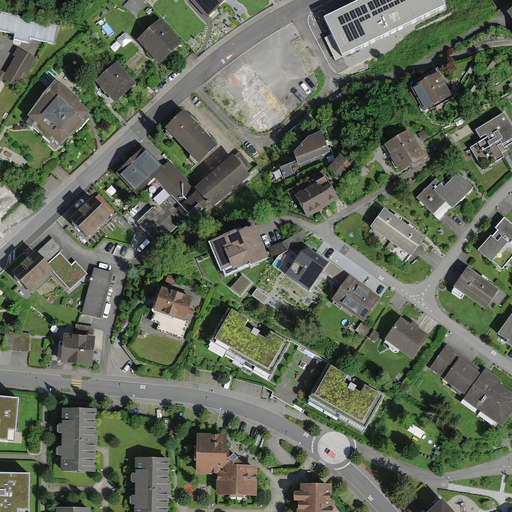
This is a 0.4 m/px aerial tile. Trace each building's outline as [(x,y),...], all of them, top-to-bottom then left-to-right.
[(129,0),(123,7),(135,18),(147,5),(142,0),(129,0)] [(193,0),(212,18),(229,0),(193,0)] [(442,0),(357,0),(323,16),(341,55),(446,5),(442,0)] [(53,43),(58,26),(0,11),(0,29),(15,33),(14,39),(28,42),(29,38),(53,43)] [(164,20),(138,41),(161,68),(186,47),(164,20)] [(20,50),(8,72),(22,80),(34,59),(20,50)] [(141,84),(121,61),(98,81),(118,104),(141,84)] [(426,107),(450,94),(438,73),(414,86),(426,107)] [(95,115),(61,86),(30,121),(64,150),(95,115)] [(264,109),(273,99),(260,86),(250,97),(264,109)] [(188,113),(168,132),(200,165),(220,147),(188,113)] [(504,155),(507,153),(506,151),(511,146),(511,124),(506,115),(475,134),(482,144),(470,151),(484,173),(506,160),(504,155)] [(423,155),(409,131),(386,145),(401,169),(423,155)] [(321,132),(309,137),(295,152),(300,164),(329,152),(321,132)] [(208,203),(196,190),(169,160),(164,165),(147,147),(119,173),(137,193),(155,176),(170,193),(138,222),(157,242),(189,213),(193,218),(208,203)] [(275,157),(269,149),(255,159),(261,167),(275,157)] [(196,190),(208,203),(214,210),(252,175),(233,156),(196,190)] [(349,165),(341,157),(330,168),(338,176),(349,165)] [(459,173),(443,189),(434,181),(418,197),(436,215),(448,204),(453,209),(474,188),(459,173)] [(308,215),(337,198),(326,178),(296,194),(308,215)] [(72,221),(88,239),(111,218),(95,200),(72,221)] [(370,228),(410,257),(424,237),(411,227),(397,217),(384,208),(370,228)] [(511,225),(505,219),(480,250),(502,268),(511,255),(511,225)] [(219,241),(231,270),(268,256),(257,227),(219,241)] [(52,236),(14,273),(31,291),(69,255),(52,236)] [(285,240),(271,246),(275,256),(289,250),(285,240)] [(329,262),(307,247),(288,275),(310,290),(329,262)] [(471,267),(455,289),(487,313),(503,291),(471,267)] [(100,318),(112,274),(95,269),(83,313),(100,318)] [(176,286),(179,279),(170,275),(167,283),(176,286)] [(381,298),(349,275),(332,299),(364,321),(381,298)] [(243,277),(233,289),(241,296),(252,284),(243,277)] [(158,315),(156,322),(164,324),(160,334),(186,343),(193,325),(186,323),(195,299),(165,288),(156,314),(158,315)] [(211,337),(270,375),(291,343),(232,305),(211,337)] [(511,316),(500,333),(509,339),(507,341),(511,344),(511,316)] [(401,318),(385,341),(414,361),(430,337),(401,318)] [(365,336),(370,329),(363,324),(358,332),(365,336)] [(375,343),(380,335),(374,331),(369,338),(375,343)] [(3,350),(29,351),(30,334),(5,332),(3,350)] [(97,335),(64,332),(61,363),(94,366),(97,335)] [(499,380),(486,370),(483,373),(446,348),(431,370),(467,395),(464,399),(502,425),(511,411),(511,394),(496,384),(499,380)] [(309,394),(367,427),(385,395),(327,362),(309,394)] [(18,398),(0,396),(0,440),(15,441),(18,398)] [(100,410),(63,409),(62,472),(99,473),(100,410)] [(226,431),(198,430),(196,470),(218,472),(217,491),(257,493),(257,463),(242,461),(226,445),(226,431)] [(168,511),(170,455),(135,454),(133,511),(168,511)] [(0,511),(27,511),(28,474),(0,473),(0,511)] [(333,511),(334,481),(301,480),(301,488),(296,488),(296,497),(301,497),(301,506),(298,506),(298,511),(333,511)] [(462,511),(448,496),(430,511),(462,511)]
